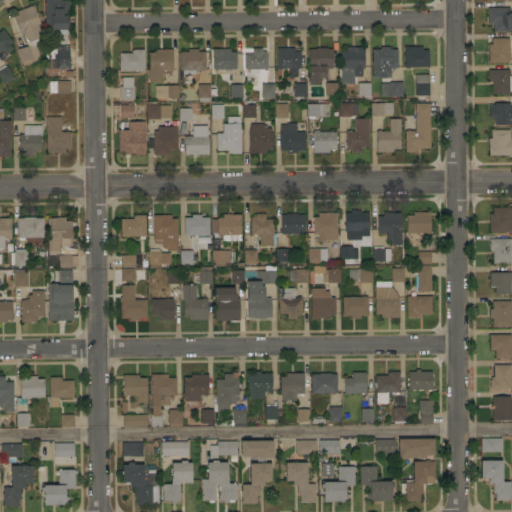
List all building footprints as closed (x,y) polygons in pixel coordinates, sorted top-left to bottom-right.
[(69,0),(69,29),(57,29),(57,34),(45,34),(44,0),(69,0)] [(12,16),(18,14),(17,11),(33,4),(40,24),(40,37),(42,42),(36,45),(39,57),(32,63),(23,65),(21,61),(20,61),(17,48),(27,46),(25,38),(19,32),(12,16)] [(510,7),(510,12),(511,12),(511,30),(493,31),(493,23),(487,23),(487,7),(510,7)] [(12,41),(9,43),(13,48),(5,54),(1,50),(0,50),(0,30),(2,29),(12,41)] [(509,58),(510,58),(510,60),(509,60),(509,62),(488,62),(488,44),(491,44),(491,38),(509,37),(509,58)] [(44,68),(44,46),(69,45),(69,68),(44,68)] [(397,68),(395,68),(392,68),(392,67),(372,68),(372,49),(380,49),(380,47),(389,46),(389,49),(397,49),(397,68)] [(422,46),(422,49),(428,49),(428,67),(409,67),(409,68),(406,68),(406,67),(404,67),(404,46),(422,46)] [(294,47),(294,51),(300,51),(300,68),(296,68),(296,74),(289,74),(288,68),(281,68),(281,69),(278,69),(278,68),(276,68),(276,48),(294,47)] [(364,52),(363,52),(364,68),(362,68),(362,76),(353,76),(353,68),(341,68),(341,51),(346,50),(346,47),(364,47),(364,52)] [(252,53),(252,48),(261,48),(261,51),(266,51),(267,69),(266,69),(266,70),(263,70),(263,69),(244,69),(244,53),(252,53)] [(316,49),(316,48),(327,48),(327,49),(332,49),(332,67),(331,67),(331,68),(328,68),(328,67),(325,67),(325,77),(320,77),(320,85),(308,85),(308,76),(309,76),(308,49),(316,49)] [(144,70),(119,71),(118,53),(131,53),(131,50),(133,50),(133,49),(144,49),(144,70)] [(173,69),(171,69),(171,71),(166,71),(166,70),(162,70),(163,82),(149,82),(148,52),(156,52),(156,49),(172,49),(173,69)] [(189,74),(189,82),(181,82),(181,70),(180,70),(180,52),(188,52),(188,49),(197,49),(197,51),(205,51),(205,69),(203,69),(203,70),(200,71),(200,70),(195,70),(195,74),(190,74),(189,74)] [(236,69),(216,69),(216,70),(213,70),(213,54),(212,54),(212,49),(230,49),(230,52),(236,52),(236,69)] [(14,77),(3,83),(0,77),(0,68),(7,65),(14,77)] [(509,69),(509,71),(510,71),(510,73),(508,73),(508,76),(511,76),(511,91),(509,91),(509,93),(492,93),(492,82),(489,82),(489,79),(488,79),(488,69),(509,69)] [(429,95),(415,95),(415,74),(428,74),(429,95)] [(70,93),(56,93),(56,92),(49,92),(49,81),(56,81),(56,80),(70,80),(70,93)] [(402,96),(389,96),(389,95),(380,95),(380,83),(388,83),(388,82),(402,81),(402,96)] [(338,95),(325,95),(325,82),(338,82),(338,95)] [(370,95),(357,95),(357,82),(370,82),(370,95)] [(274,97),(261,97),(261,83),(274,83),(274,97)] [(306,83),(306,99),(302,99),(302,97),(293,97),(293,92),(292,92),(292,88),(293,88),(293,83),(306,83)] [(210,84),(210,98),(197,98),(197,84),(210,84)] [(242,97),(230,97),(229,84),(242,84),(242,97)] [(133,85),(134,99),(119,99),(119,86),(122,86),(133,85)] [(153,97),(153,85),(165,85),(178,85),(178,98),(165,98),(165,97),(153,97)] [(338,102),(351,102),(351,103),(357,103),(357,115),(351,115),(351,116),(338,116),(338,102)] [(287,117),(274,117),(274,103),(287,103),(287,117)] [(329,116),(314,116),(314,118),(308,118),(308,116),(306,116),(306,104),(329,103),(329,116)] [(393,103),(393,113),(383,113),(383,116),(370,116),(370,103),(393,103)] [(430,148),(415,148),(415,152),(405,152),(404,130),(407,130),(409,130),(415,130),(415,103),(429,103),(430,148)] [(510,103),(510,106),(509,106),(510,125),(494,125),(494,117),(489,117),(489,104),(494,104),(494,103),(510,103)] [(133,104),(133,117),(120,117),(120,105),(133,104)] [(170,105),(170,118),(160,118),(160,119),(146,119),(146,104),(159,104),(159,105),(170,105)] [(223,118),(210,118),(210,104),(223,104),(223,118)] [(255,117),(243,117),(242,104),(255,104),(255,117)] [(12,120),(12,107),(24,107),(24,120),(12,120)] [(10,156),(0,156),(0,108),(2,108),(2,120),(10,120),(10,156)] [(191,121),(178,121),(178,108),(191,108),(191,121)] [(45,116),(61,116),(61,131),(70,131),(70,149),(65,149),(65,152),(46,152),(45,116)] [(228,153),(228,150),(216,150),(216,133),(222,133),(222,123),(227,123),(227,116),(239,116),(240,123),(241,153),(228,153)] [(369,147),(360,147),(360,152),(358,152),(358,153),(353,153),(353,152),(351,152),(351,149),(346,149),(346,147),(345,147),(345,131),(354,131),(354,129),(353,129),(353,123),(354,123),(354,118),(368,118),(369,147)] [(400,131),(400,147),(400,149),(393,149),(393,152),(376,152),(376,131),(377,131),(377,130),(380,130),(380,131),(389,131),(389,118),(400,118),(400,131)] [(248,153),(249,131),(250,123),(262,123),(264,128),(271,128),(271,133),(272,133),(272,149),(266,149),(266,153),(248,153)] [(305,150),(297,150),(297,153),(287,153),(287,150),(279,150),(279,131),(280,131),(280,124),(286,124),(286,123),(294,123),(294,131),(305,131),(305,150)] [(33,155),(20,155),(20,150),(18,150),(19,134),(23,134),(23,125),(40,125),(40,150),(33,150),(33,155)] [(177,149),(169,149),(169,155),(153,155),(153,130),(157,130),(157,126),(177,126),(177,149)] [(196,154),(196,156),(192,156),(192,154),(184,154),(184,136),(193,136),(193,128),(206,128),(206,136),(208,136),(208,154),(196,154)] [(488,138),(491,138),(491,130),(509,129),(510,139),(511,139),(511,157),(508,157),(508,155),(488,155),(488,138)] [(312,132),(313,132),(313,130),(318,130),(318,131),(335,131),(335,136),(337,136),(337,138),(335,138),(335,140),(337,140),(337,143),(336,143),(336,148),(336,149),(333,149),(334,150),(331,150),(331,149),(329,149),(329,153),(312,153),(312,132)] [(140,134),(140,133),(142,133),(142,134),(144,134),(144,150),(144,154),(127,154),(127,151),(121,151),(120,134),(140,134)] [(487,231),(511,231),(511,207),(487,207),(487,231)] [(366,212),(342,211),(342,230),(357,231),(357,235),(366,235),(366,212)] [(404,232),(428,232),(427,212),(403,213),(404,232)] [(278,214),(278,234),(302,233),(302,213),(278,214)] [(335,214),(312,213),(311,240),(335,240),(335,214)] [(398,213),(375,213),(375,233),(385,233),(385,244),(398,244),(398,213)] [(150,240),(159,240),(159,249),(174,249),(174,216),(150,215),(150,240)] [(181,216),(182,235),(207,235),(206,215),(181,216)] [(238,215),(214,215),(214,235),(238,235),(238,215)] [(247,235),(256,235),(257,246),(270,245),(270,215),(247,216),(247,235)] [(118,237),(143,236),(143,216),(118,217),(118,237)] [(14,218),(15,238),(40,237),(40,217),(14,218)] [(0,248),(1,249),(1,239),(8,239),(8,219),(0,218),(0,248)] [(45,251),(57,251),(57,238),(69,238),(69,218),(44,218),(45,251)] [(511,262),(511,238),(488,239),(488,263),(511,262)] [(356,258),(356,246),(340,246),(340,258),(356,258)] [(322,248),(305,249),(305,262),(323,261),(322,248)] [(242,263),(254,262),(253,249),(241,250),(242,263)] [(372,249),(372,260),(387,261),(387,249),(372,249)] [(178,263),(189,263),(189,250),(177,250),(178,263)] [(209,265),(228,264),(228,250),(209,250),(209,265)] [(145,267),(158,267),(158,262),(167,262),(168,251),(145,251),(145,267)] [(428,264),(428,251),(416,251),(415,263),(428,264)] [(69,254),(56,255),(56,267),(69,267),(69,254)] [(132,254),(118,254),(118,280),(132,280),(132,254)] [(428,264),(414,265),(414,291),(428,291),(428,264)] [(389,281),(401,281),(401,268),(388,268),(389,281)] [(305,270),(288,269),(288,281),(305,282),(305,270)] [(336,269),(322,269),(322,282),(336,282),(336,269)] [(369,269),(359,269),(358,278),(369,279),(369,269)] [(69,270),(53,270),(52,282),(69,282),(69,270)] [(197,283),(209,282),(208,270),(197,271),(197,283)] [(239,270),(229,270),(229,283),(239,283),(239,270)] [(244,318),(268,318),(269,284),(273,284),(273,271),(255,270),(255,281),(244,281),(244,318)] [(12,286),(24,285),(24,271),(11,272),(12,286)] [(492,293),(511,292),(511,273),(487,273),(487,286),(492,286),(492,293)] [(45,320),(69,320),(70,284),(46,284),(45,320)] [(132,284),(118,284),(118,319),(143,319),(143,299),(131,299),(132,284)] [(205,319),(204,298),(193,298),(193,284),(179,285),(180,319),(205,319)] [(238,320),(237,300),(232,300),(232,287),(211,287),(212,320),(238,320)] [(395,316),(395,287),(372,287),(372,316),(395,316)] [(299,317),(298,297),(292,297),(292,288),(276,288),(276,313),(284,313),(284,318),(299,317)] [(332,317),(332,297),(326,297),(326,288),(307,289),(308,318),(332,317)] [(17,300),(18,322),(33,322),(33,316),(41,316),(41,290),(26,290),(26,299),(17,300)] [(429,315),(428,295),(403,296),(404,316),(429,315)] [(365,296),(339,296),(340,316),(365,316),(365,296)] [(149,315),(156,315),(156,320),(170,320),(170,298),(148,299),(149,315)] [(9,300),(0,300),(0,321),(9,321),(9,300)] [(508,326),(508,301),(488,300),(488,326),(508,326)] [(508,334),(486,334),(486,350),(492,350),(492,357),(508,357),(508,334)] [(508,365),(489,365),(489,389),(508,389),(508,365)] [(429,371),(405,371),(405,389),(429,390),(429,371)] [(213,379),(213,412),(226,412),(226,403),(235,403),(234,372),(220,373),(221,379),(213,379)] [(268,373),(245,373),(245,399),(261,399),(261,392),(269,392),(268,373)] [(301,393),(300,373),(277,374),(277,400),(292,400),(292,393),(301,393)] [(308,374),(308,393),(334,392),(334,373),(308,374)] [(397,373),(372,373),(373,392),(397,392),(397,373)] [(363,374),(341,374),(341,393),(362,393),(363,374)] [(0,375),(0,411),(11,411),(10,381),(2,381),(2,375),(0,375)] [(120,396),(133,395),(133,402),(144,402),(143,375),(119,375),(120,396)] [(173,375),(149,375),(148,426),(158,426),(158,405),(167,405),(167,395),(173,395),(173,375)] [(205,375),(180,375),(181,401),(197,401),(197,395),(206,395),(205,375)] [(41,376),(17,377),(17,397),(41,397),(41,376)] [(71,397),(71,378),(46,378),(46,407),(56,407),(56,397),(71,397)] [(374,403),(384,403),(384,393),(373,393),(374,403)] [(511,397),(489,397),(489,420),(511,420),(511,397)] [(416,400),(416,423),(431,423),(430,400),(416,400)] [(338,406),(325,406),(325,420),(338,420),(338,406)] [(390,421),(403,420),(402,406),(389,407),(390,421)] [(306,421),(306,409),(294,408),(294,421),(306,421)] [(370,408),(358,408),(358,421),(370,420),(370,408)] [(179,409),(166,409),(165,426),(178,426),(179,409)] [(210,409),(198,409),(198,423),(210,423),(210,409)] [(230,409),(230,424),(242,424),(242,409),(230,409)] [(71,414),(57,414),(58,427),(71,426),(71,414)] [(120,415),(120,427),(145,426),(145,414),(120,415)] [(478,438),(478,452),(499,451),(499,437),(478,438)] [(431,438),(395,439),(395,457),(431,457),(431,438)] [(313,439),(293,439),(293,452),(313,453),(313,439)] [(336,439),(316,439),(316,453),(336,453),(336,439)] [(372,453),(391,452),(391,439),(371,439),(372,453)] [(237,457),(270,457),(270,440),(237,440),(237,457)] [(159,454),(185,454),(185,441),(159,441),(159,454)] [(71,443),(51,442),(51,456),(71,456),(71,443)] [(140,455),(140,442),(119,442),(119,455),(140,455)] [(234,442),(208,442),(207,455),(234,455),(234,442)] [(18,443),(0,443),(0,456),(18,457),(18,443)] [(499,460),(477,460),(478,478),(489,478),(490,500),(508,500),(507,481),(500,481),(499,460)] [(199,500),(212,500),(212,485),(216,485),(217,500),(233,500),(233,483),(225,483),(225,461),(204,462),(204,478),(198,479),(199,500)] [(402,501),(419,501),(418,483),(431,483),(431,461),(409,461),(410,482),(402,482),(402,501)] [(189,482),(188,462),(168,462),(168,483),(159,484),(160,501),(177,501),(176,483),(189,482)] [(268,462),(246,463),(247,484),(239,484),(239,503),(255,503),(255,483),(268,482),(268,462)] [(304,462),(282,462),(283,480),(294,480),(294,502),(312,502),(312,483),(304,483),(304,462)] [(319,501),(342,501),(342,485),(351,485),(351,466),(332,466),(332,462),(319,462),(319,501)] [(119,464),(119,484),(132,484),(132,503),(155,502),(155,472),(144,473),(144,484),(140,484),(140,464),(119,464)] [(7,466),(8,486),(0,486),(0,502),(0,505),(19,505),(18,484),(29,483),(29,465),(7,466)] [(357,485),(366,484),(367,501),(389,501),(388,481),(373,481),(373,466),(356,466),(357,485)] [(40,484),(40,505),(63,505),(63,488),(72,488),(72,469),(55,469),(55,485),(40,484)]
